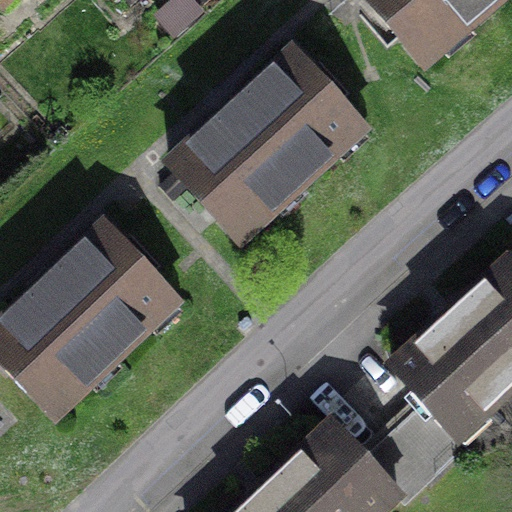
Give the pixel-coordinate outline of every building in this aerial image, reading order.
[(0,0),(0,15),(17,0),(0,0)] [(511,0),(354,0),(428,85),(511,12),(511,0)] [(273,48),(130,183),(205,262),(348,127),(273,48)] [(88,213),(0,295),(0,406),(20,427),(163,292),(88,213)] [(511,391),(511,272),(494,251),(360,364),(436,455),(511,391)] [(377,511),(389,501),(316,424),(222,511),(377,511)] [(445,472),(404,424),(367,456),(407,504),(445,472)]
